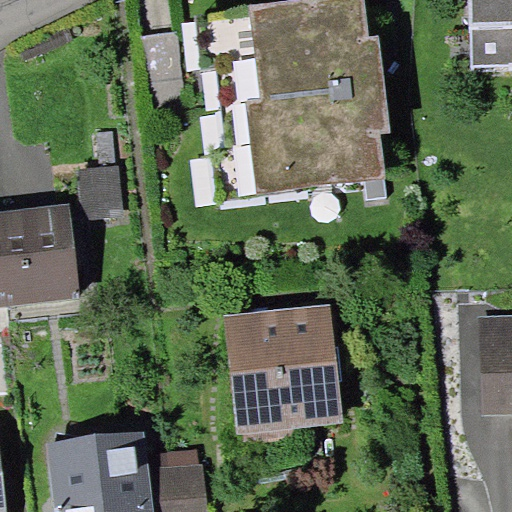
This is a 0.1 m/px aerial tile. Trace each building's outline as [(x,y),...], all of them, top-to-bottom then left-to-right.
[(511,0),(468,0),(470,63),(511,61),(511,0)] [(381,129),(371,34),(360,36),(357,1),(197,18),(202,67),(222,65),(231,146),(215,147),(221,203),(377,186),(371,130),(381,129)] [(82,221),(113,218),(108,178),(78,181),(82,221)] [(61,221),(0,230),(0,287),(3,311),(70,302),(61,221)] [(328,353),(325,323),(226,334),(236,419),(276,415),(278,429),(330,423),(322,353),(328,353)] [(511,337),(507,338),(508,355),(478,356),(481,416),(511,414),(511,337)] [(138,511),(135,482),(131,447),(91,452),(93,465),(52,469),(57,511),(138,511)] [(199,511),(195,475),(135,482),(138,511),(199,511)]
